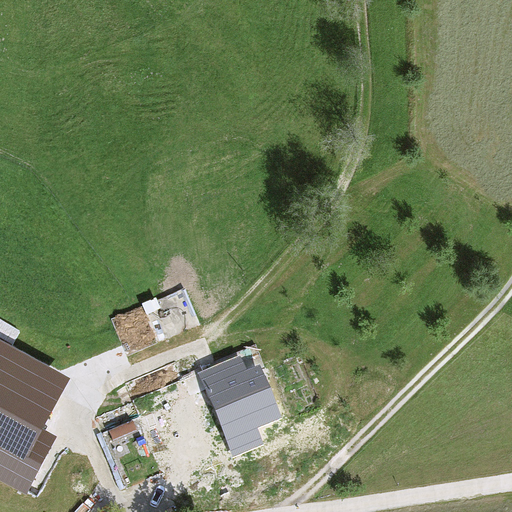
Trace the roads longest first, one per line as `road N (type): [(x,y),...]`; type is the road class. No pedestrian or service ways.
road 1 (track): [(114,511),(86,425),(96,389),(205,340),(326,213),(354,159),(367,103),(360,0)]
road 2 (track): [(511,278),(487,314),(286,511)]
road 3 (track): [(302,511),(511,480)]
